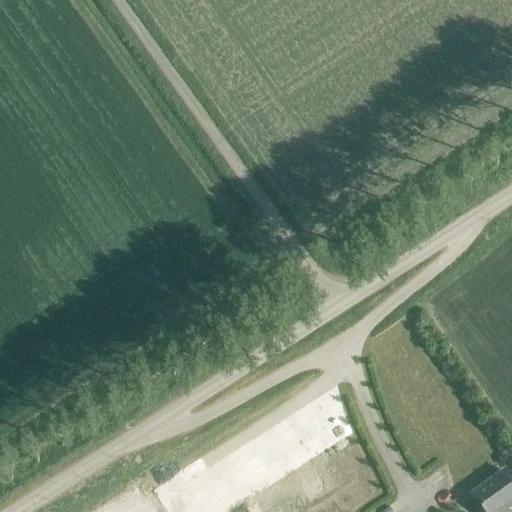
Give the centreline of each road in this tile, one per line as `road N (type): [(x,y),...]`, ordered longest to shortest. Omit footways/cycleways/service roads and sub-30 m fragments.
road 1 (unclassified): [(16,511),(511,197)]
road 2 (track): [(119,0),(337,305)]
